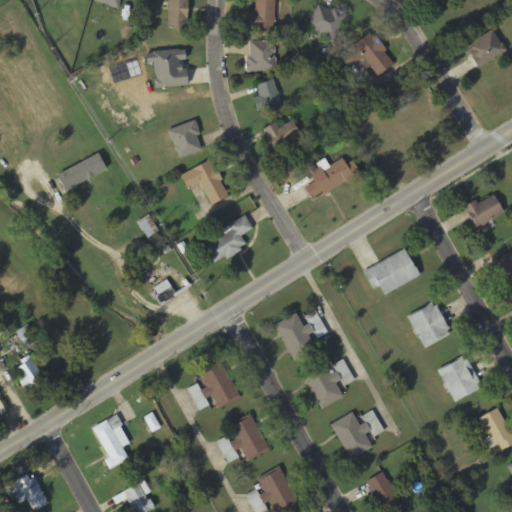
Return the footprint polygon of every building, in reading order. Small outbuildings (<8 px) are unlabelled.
[(186,0),(165,0),(165,30),(186,30),(186,0)] [(244,11),(244,32),(273,32),(273,0),(253,0),(253,11),(244,11)] [(304,28),(332,42),(344,16),(317,3),(304,28)] [(504,50),(489,30),(462,50),(477,70),(504,50)] [(347,69),(360,58),(377,77),(393,62),(366,33),(337,59),(347,69)] [(246,72),(273,72),(273,41),(246,41),(246,72)] [(251,98),(253,110),(278,106),(273,81),(254,84),(257,97),(251,98)] [(395,131),(403,146),(441,123),(425,96),(405,108),(412,121),(395,131)] [(165,131),(176,159),(202,149),(191,121),(165,131)] [(277,128),(274,122),(260,129),(272,152),(299,138),(290,121),(277,128)] [(59,178),(67,194),(109,171),(100,155),(59,178)] [(312,184),(302,188),(308,200),(358,177),(349,158),(327,168),(323,160),(305,169),(312,184)] [(178,175),(185,190),(198,184),(208,205),(226,197),(208,161),(178,175)] [(502,214),(490,193),(462,210),(474,231),(502,214)] [(213,266),(245,248),(239,237),(251,230),(243,217),(214,233),(218,239),(202,247),(213,266)] [(377,288),(381,296),(417,279),(403,251),(361,272),(370,291),(377,288)] [(491,263),(506,292),(511,288),(511,256),(510,253),(491,263)] [(175,296),(165,281),(150,291),(160,306),(175,296)] [(405,319),(422,349),(449,334),(431,303),(405,319)] [(295,316),(273,327),(290,360),(311,350),(308,342),(325,334),(315,314),(305,318),(307,322),(300,326),(295,316)] [(436,372),(453,403),(480,388),(463,357),(436,372)] [(33,397),(49,386),(32,361),(16,371),(33,397)] [(238,397),(221,364),(197,377),(214,410),(238,397)] [(301,375),(319,410),(341,398),(337,389),(351,382),(343,366),(327,374),(322,364),(301,375)] [(511,444),(511,439),(496,409),(478,418),(496,452),(511,444)] [(369,452),(352,414),(330,424),(347,461),(369,452)] [(266,450),(250,417),(225,429),(228,437),(216,442),(226,462),(241,455),(245,461),(266,450)] [(131,446),(117,418),(93,430),(112,470),(129,461),(124,449),(131,446)] [(125,500),(128,499),(135,511),(152,511),(156,510),(143,484),(122,495),(125,500)]
